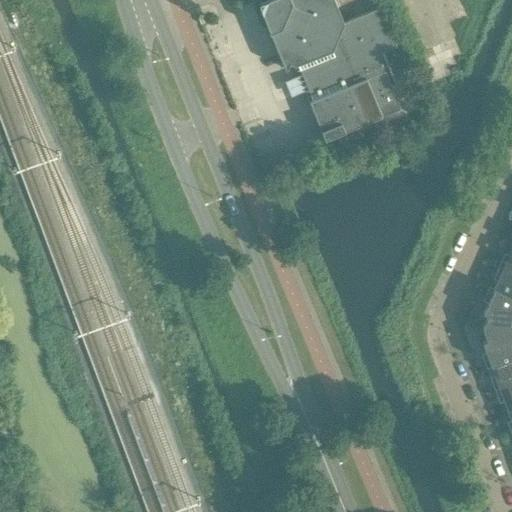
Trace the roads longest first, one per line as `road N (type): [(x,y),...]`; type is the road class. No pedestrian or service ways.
road 1 (secondary): [(124,0),(239,287),(301,400)]
road 2 (secondary): [(301,400),(266,275),(149,0)]
road 3 (residential): [(502,511),(439,335),(511,169)]
